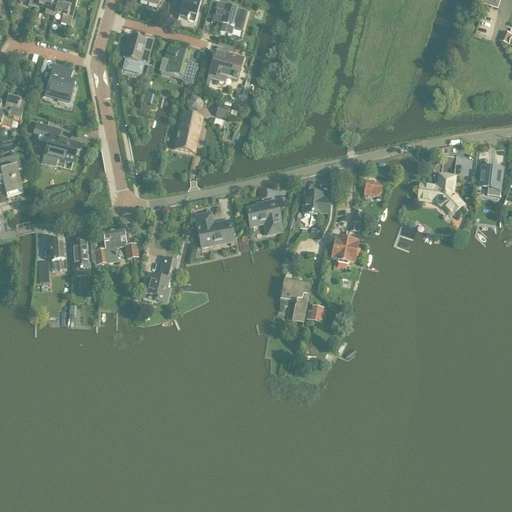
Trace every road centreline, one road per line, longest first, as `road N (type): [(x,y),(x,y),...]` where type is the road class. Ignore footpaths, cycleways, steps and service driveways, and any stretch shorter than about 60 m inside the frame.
road 1 (tertiary): [(511,132),(126,205)]
road 2 (tertiary): [(126,205),(97,66)]
